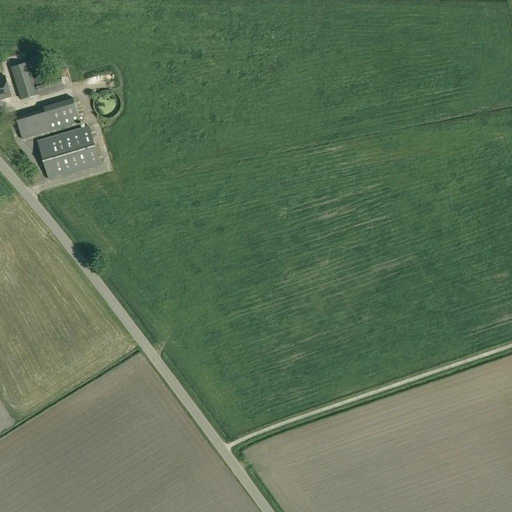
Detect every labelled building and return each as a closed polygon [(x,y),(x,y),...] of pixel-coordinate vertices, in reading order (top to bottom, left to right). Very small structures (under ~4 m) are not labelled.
[(11,67),(22,99),(38,94),(27,61),(11,67)] [(40,95),(64,88),(58,70),(34,78),(40,95)] [(0,99),(11,96),(5,76),(0,77),(0,99)] [(94,104),(94,105),(94,106),(94,107),(94,108),(94,109),(95,109),(95,110),(95,111),(96,111),(96,112),(97,113),(98,114),(99,115),(100,115),(100,116),(101,116),(102,117),(103,117),(104,117),(105,117),(105,118),(106,118),(107,118),(108,118),(109,118),(110,118),(111,117),(112,117),(113,117),(114,116),(115,116),(115,115),(116,115),(116,114),(117,114),(118,113),(118,112),(119,112),(119,111),(120,110),(120,109),(121,108),(121,107),(121,106),(121,105),(121,104),(121,103),(121,102),(121,101),(121,100),(121,99),(120,99),(120,98),(120,97),(119,97),(119,96),(118,95),(118,94),(117,94),(116,93),(115,92),(114,92),(113,91),(112,91),(111,91),(111,90),(110,90),(109,90),(108,90),(107,90),(106,90),(105,90),(104,90),(104,91),(103,91),(102,91),(101,92),(100,92),(99,93),(98,93),(98,94),(97,94),(97,95),(96,96),(96,97),(95,97),(95,98),(95,99),(94,99),(94,100),(94,101),(94,102),(94,103),(94,104)] [(16,117),(23,140),(81,122),(73,98),(44,106),(45,108),(16,117)] [(37,141),(49,180),(101,165),(89,126),(37,141)]
